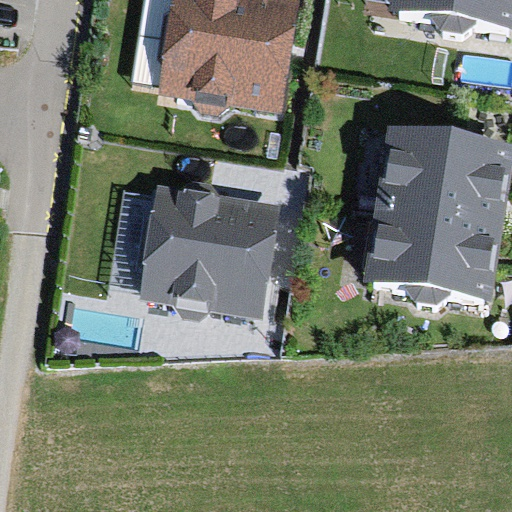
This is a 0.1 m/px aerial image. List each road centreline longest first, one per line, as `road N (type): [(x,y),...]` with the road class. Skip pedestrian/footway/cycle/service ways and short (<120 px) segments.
road 1 (residential): [(47,127),(11,376)]
road 2 (residential): [(66,0),(47,127)]
